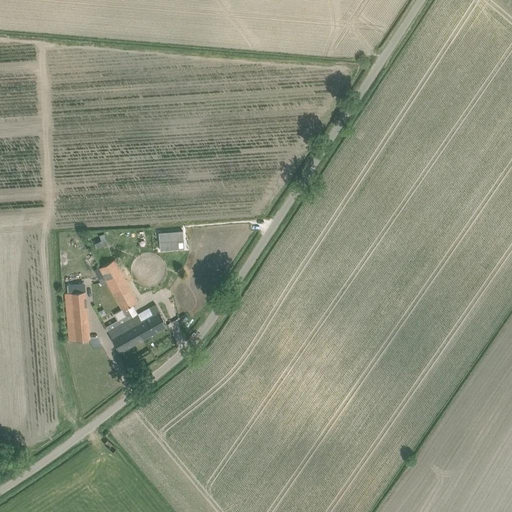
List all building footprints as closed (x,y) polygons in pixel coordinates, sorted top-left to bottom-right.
[(183,230),(158,232),(160,250),(178,249),(177,240),(183,240),(183,230)] [(143,234),(148,269),(161,267),(159,251),(158,251),(155,232),(143,234)] [(99,267),(123,310),(138,301),(114,259),(99,267)] [(65,293),(69,341),(90,339),(85,291),(65,293)] [(167,325),(156,304),(108,331),(120,352),(167,325)]
